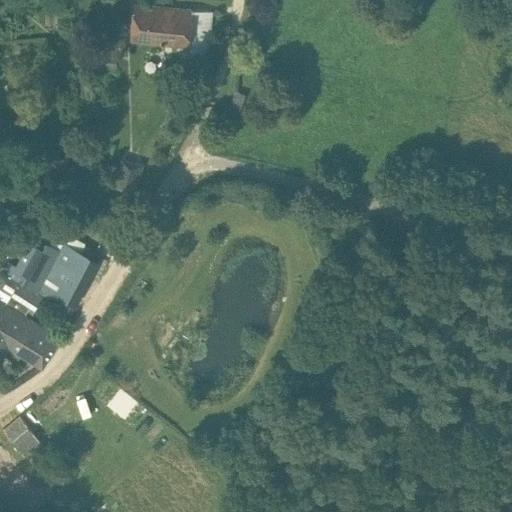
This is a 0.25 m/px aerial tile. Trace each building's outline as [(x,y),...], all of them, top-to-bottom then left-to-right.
[(212,11),(192,9),(134,3),(131,40),(188,45),(187,63),(200,64),(201,55),(208,55),(212,11)] [(116,65),(117,45),(79,44),(78,63),(116,65)] [(144,164),(125,158),(121,157),(111,186),(135,193),(144,164)] [(93,258),(97,250),(86,245),(82,252),(64,242),(60,250),(46,242),(42,249),(30,242),(12,276),(20,280),(5,303),(0,299),(0,354),(1,355),(4,349),(10,352),(12,349),(15,351),(13,354),(18,357),(21,353),(42,366),(61,336),(24,314),(27,309),(32,312),(43,295),(54,300),(57,294),(74,303),(96,260),(93,258)] [(41,441),(20,416),(6,427),(5,430),(14,440),(26,454),(41,441)]
